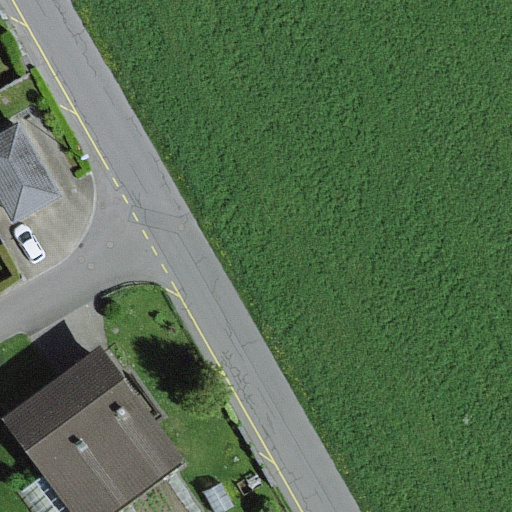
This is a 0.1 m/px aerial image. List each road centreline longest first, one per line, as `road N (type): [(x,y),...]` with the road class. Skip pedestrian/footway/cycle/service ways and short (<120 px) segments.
road 1 (unclassified): [(166,229),(328,511)]
road 2 (unclassified): [(35,0),(166,229)]
road 3 (residential): [(166,229),(0,324)]
